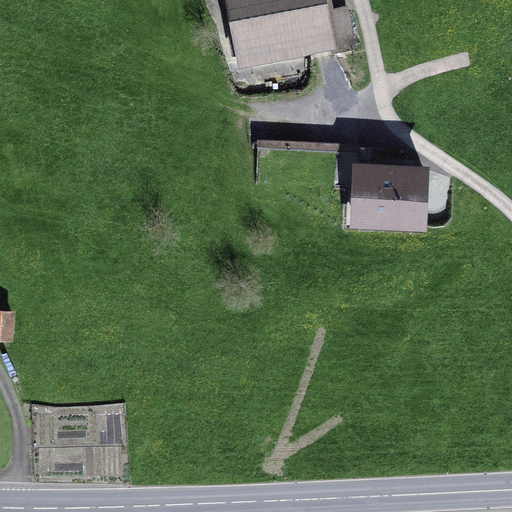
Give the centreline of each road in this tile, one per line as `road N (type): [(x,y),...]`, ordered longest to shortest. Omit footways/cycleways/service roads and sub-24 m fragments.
road 1 (primary): [(0,507),(511,489)]
road 2 (track): [(511,211),(387,118),(359,0)]
